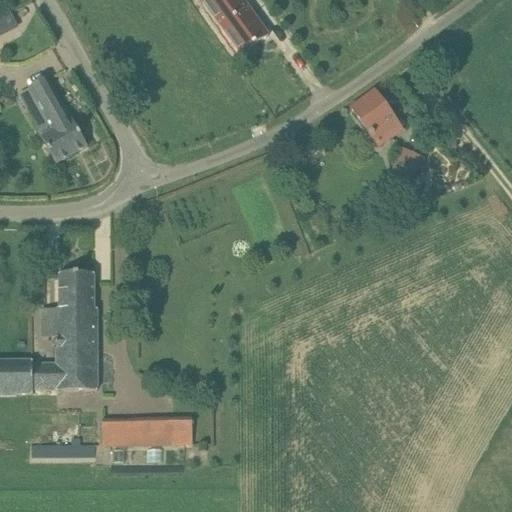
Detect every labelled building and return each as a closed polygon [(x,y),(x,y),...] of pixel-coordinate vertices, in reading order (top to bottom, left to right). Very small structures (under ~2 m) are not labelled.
[(241,0),(201,0),(242,56),(269,36),(241,0)] [(0,34),(17,26),(10,14),(0,18),(0,34)] [(48,80),(30,90),(49,123),(37,130),(56,165),(88,147),(73,120),(71,121),(48,80)] [(385,97),(355,114),(374,148),(404,131),(385,97)] [(428,158),(397,148),(384,188),(415,198),(428,158)] [(94,274),(60,274),(60,309),(57,309),(57,367),(32,367),(32,362),(0,362),(0,395),(34,395),(34,393),(98,393),(97,329),(97,309),(94,309),(94,274)] [(192,419),(101,421),(102,448),(193,446),(192,419)]
